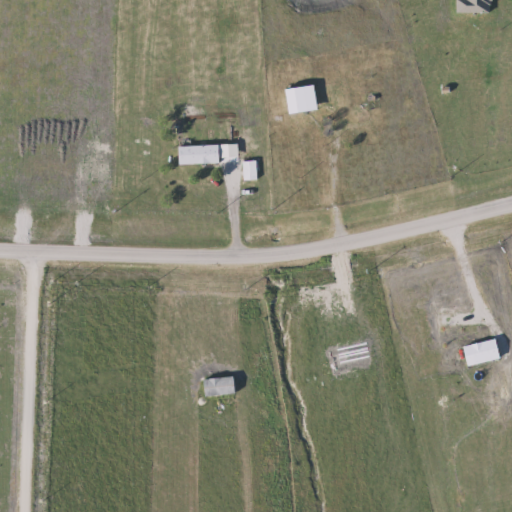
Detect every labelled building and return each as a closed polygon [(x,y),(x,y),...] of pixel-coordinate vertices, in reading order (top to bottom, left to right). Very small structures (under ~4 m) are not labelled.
[(490,0),(490,14),(468,14),(468,0),(490,0)] [(322,111),(292,116),(289,90),(318,86),(322,111)] [(339,134),(337,115),(373,113),(374,131),(339,134)] [(222,165),(181,166),(180,147),(222,146),(222,165)] [(258,162),(259,181),(245,181),(244,162),(258,162)]
